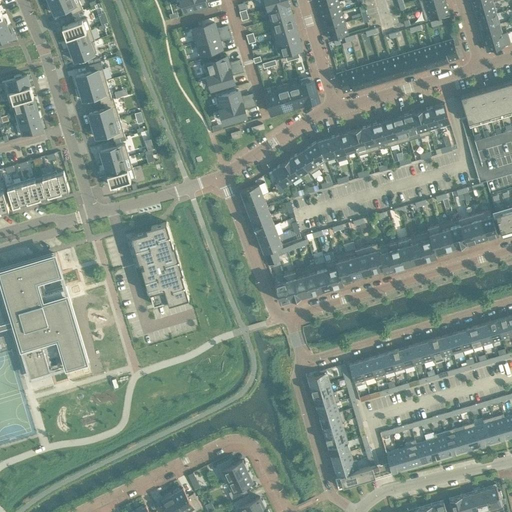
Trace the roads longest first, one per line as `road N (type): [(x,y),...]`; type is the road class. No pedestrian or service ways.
road 1 (residential): [(288,511),(263,458),(242,440),(99,500)]
road 2 (residential): [(511,250),(286,317)]
road 3 (residential): [(300,363),(511,300)]
road 4 (residential): [(356,511),(330,493),(300,363)]
road 5 (tertiary): [(359,511),(381,493),(511,461)]
road 6 (residential): [(286,317),(269,299),(223,176)]
road 7 (residential): [(480,68),(334,108)]
road 8 (residential): [(21,0),(67,129)]
road 9 (residential): [(223,176),(93,213)]
road 10 (residential): [(334,108),(223,176)]
road 11 (residential): [(264,117),(227,0)]
